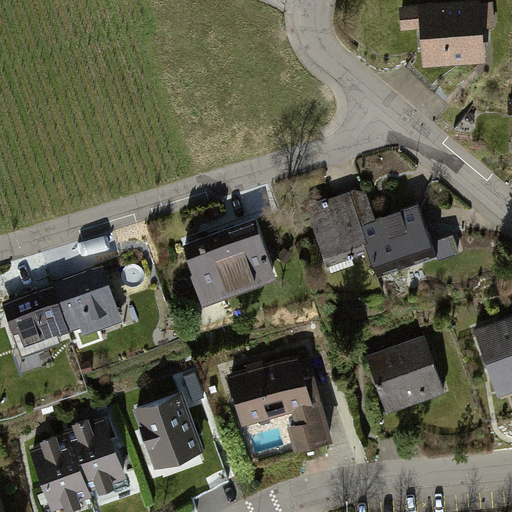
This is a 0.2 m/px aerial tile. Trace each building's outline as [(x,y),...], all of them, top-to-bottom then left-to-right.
[(421,0),(417,0),(418,3),(399,4),(401,28),(419,27),(422,65),(486,60),(483,26),(495,25),(493,0),(421,0)] [(358,220),(375,214),(364,183),(305,203),(326,264),(369,249),(358,220)] [(417,200),(375,214),(358,220),(369,249),(377,274),(436,253),(417,200)] [(260,222),(187,247),(206,299),(278,273),(260,222)] [(452,230),(431,237),(436,253),(458,245),(452,230)] [(103,261),(54,279),(70,324),(81,320),(84,329),(123,315),(103,261)] [(70,324),(54,279),(4,298),(23,350),(62,336),(59,328),(70,324)] [(498,393),(511,387),(511,311),(474,325),(498,393)] [(424,331),(366,352),(387,411),(445,390),(424,331)] [(247,364),(228,370),(243,422),(293,407),(296,419),(288,422),(295,446),(333,435),(314,371),(307,373),(300,349),(264,359),(264,356),(246,361),(247,364)] [(93,369),(90,359),(81,363),(84,372),(93,369)] [(183,385),(134,402),(156,463),(205,446),(183,385)] [(61,427),(63,431),(73,458),(80,456),(91,487),(98,485),(100,488),(116,482),(115,479),(128,474),(105,411),(90,417),(88,412),(73,418),(75,422),(61,427)] [(73,458),(63,431),(58,433),(56,429),(40,435),(42,440),(30,444),(53,507),(65,502),(66,505),(82,500),(81,496),(93,491),(91,487),(80,456),(73,458)]
